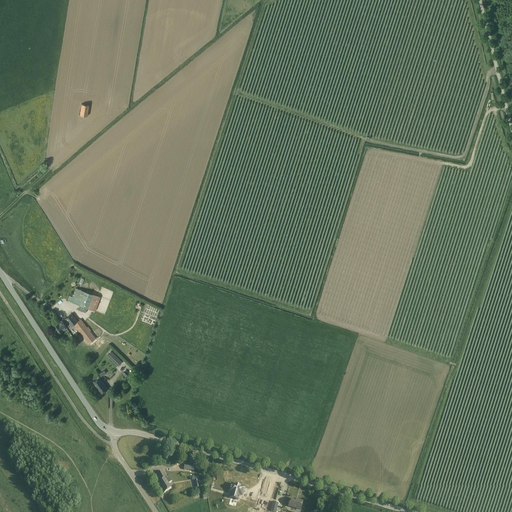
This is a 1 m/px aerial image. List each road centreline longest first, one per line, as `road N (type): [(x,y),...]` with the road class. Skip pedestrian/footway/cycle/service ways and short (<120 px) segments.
road 1 (tertiary): [(406,511),(151,436),(116,435)]
road 2 (tertiary): [(116,435),(94,417),(0,271)]
